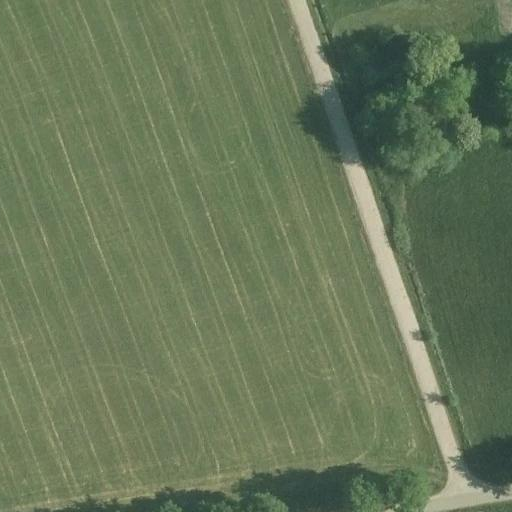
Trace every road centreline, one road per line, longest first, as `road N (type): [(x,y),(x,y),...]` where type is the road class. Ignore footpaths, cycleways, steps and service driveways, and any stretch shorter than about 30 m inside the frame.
road 1 (track): [(299,0),(467,499)]
road 2 (unclassified): [(392,511),(511,492)]
